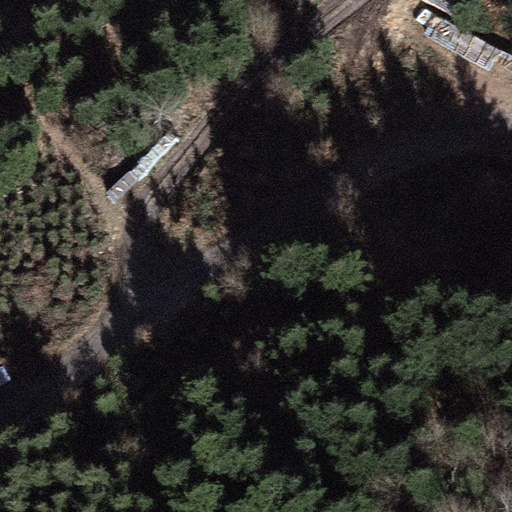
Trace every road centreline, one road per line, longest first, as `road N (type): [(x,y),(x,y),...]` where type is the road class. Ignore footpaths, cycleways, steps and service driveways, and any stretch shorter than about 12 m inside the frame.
road 1 (track): [(148,308),(322,188),(446,134),(511,133)]
road 2 (track): [(0,414),(148,308)]
